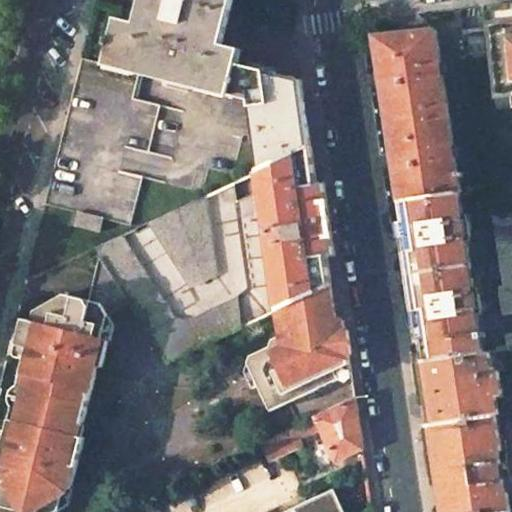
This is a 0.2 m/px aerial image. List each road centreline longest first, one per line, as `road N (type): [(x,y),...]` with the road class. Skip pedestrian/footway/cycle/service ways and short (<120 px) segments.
road 1 (tertiary): [(323,0),(403,511)]
road 2 (tertiary): [(45,0),(0,180)]
